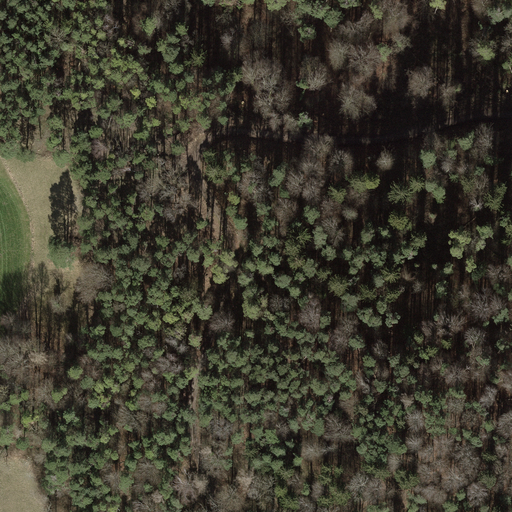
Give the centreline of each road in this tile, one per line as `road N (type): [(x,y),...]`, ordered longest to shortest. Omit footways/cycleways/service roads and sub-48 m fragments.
road 1 (track): [(222,511),(198,438),(198,382),(234,268),(233,244),(199,183),(198,157),(210,139),(240,132),(377,141),(459,118),(511,116)]
road 2 (track): [(0,361),(29,248),(19,196),(0,162)]
